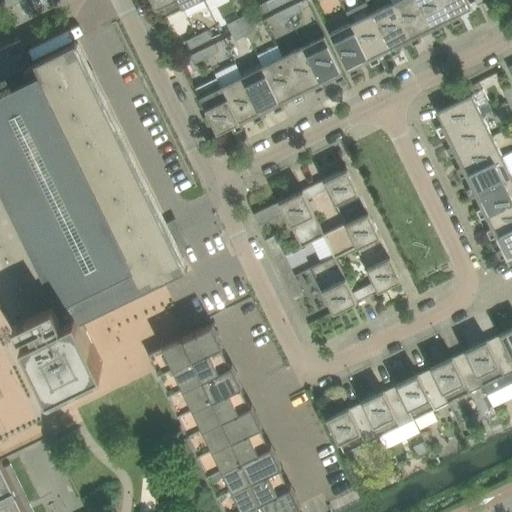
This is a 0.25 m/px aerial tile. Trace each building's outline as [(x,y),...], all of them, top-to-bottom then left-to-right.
[(184,8),(179,0),(152,0),(162,19),(184,8)] [(179,0),(184,8),(200,0),(179,0)] [(281,0),(269,0),(267,2),(271,10),(283,4),(283,3),(281,0)] [(417,0),(397,0),(393,2),(410,38),(414,45),(422,41),(418,34),(430,28),(433,35),(434,35),(417,0)] [(442,0),(417,0),(434,35),(442,31),(439,24),(450,18),(454,25),(455,25),(442,0)] [(469,0),(442,0),(455,25),(463,21),(459,14),(473,7),(469,0)] [(367,2),(347,12),(352,22),(369,58),(373,65),(381,61),(377,54),(390,48),(372,12),(367,2)] [(393,2),(372,12),(390,48),(393,55),(401,51),(398,44),(410,38),(393,2)] [(297,3),(285,9),(289,17),(301,11),(297,3)] [(285,9),(273,15),(277,23),(289,17),(285,9)] [(251,13),(239,19),(243,27),(255,21),(251,13)] [(239,19),(227,24),(230,29),(231,32),(243,27),(239,19)] [(255,21),(243,27),(247,35),(259,29),(255,21)] [(369,58),(352,22),(331,33),(351,75),(360,71),(357,64),(369,58)] [(243,27),(231,32),(232,35),(235,41),(247,35),(243,27)] [(208,29),(197,35),(201,43),(213,38),(208,29)] [(201,43),(197,35),(185,41),(189,49),(201,43)] [(325,35),(304,46),(321,81),(333,75),(337,83),(346,78),(325,35)] [(0,259),(18,297),(15,298),(7,302),(3,304),(3,305),(10,302),(16,314),(12,316),(11,315),(10,316),(20,335),(18,336),(19,337),(23,335),(27,343),(28,342),(40,366),(38,366),(49,389),(103,363),(82,319),(186,267),(180,255),(177,249),(166,227),(166,225),(165,223),(76,42),(76,41),(33,62),(25,47),(21,38),(0,48),(0,259)] [(215,43),(204,49),(208,57),(219,51),(215,43)] [(304,46),(283,56),(300,91),(313,85),(316,93),(324,89),(321,81),(304,46)] [(208,57),(204,49),(192,55),(196,63),(208,57)] [(283,56),(263,66),(280,101),(292,95),(296,103),(304,99),(300,91),(283,56)] [(236,64),(216,74),(217,76),(222,86),(239,121),(240,121),(248,117),(252,115),(255,123),(263,119),(260,111),(242,76),(236,64)] [(263,66),(242,76),(260,111),(272,105),(276,113),(284,109),(280,101),(263,66)] [(243,129),(222,86),(217,76),(195,87),(218,132),(231,125),(235,133),(243,129)] [(511,87),(503,91),(509,103),(511,101),(511,87)] [(436,128),(440,136),(448,132),(483,115),(473,93),(437,111),(444,124),(436,128)] [(446,148),(450,156),(458,153),(493,135),(483,115),(448,132),(454,145),(446,148)] [(456,169),(460,177),(468,173),(503,156),(493,135),(458,153),(464,165),(456,169)] [(474,186),(467,189),(470,197),(478,194),(511,176),(511,151),(503,156),(468,173),(474,186)] [(340,171),(324,179),(346,223),(370,212),(349,171),(348,168),(340,171)] [(477,210),(480,218),(488,214),(511,202),(511,176),(478,194),(484,206),(477,210)] [(317,183),(303,189),(307,198),(321,191),(317,183)] [(303,189),(280,201),(286,213),(302,246),(324,235),(307,198),(303,189)] [(263,228),(284,218),(277,202),(256,212),(263,228)] [(487,230),(491,238),(498,235),(511,227),(511,202),(488,214),(494,227),(487,230)] [(324,235),(334,256),(357,245),(380,234),(370,212),(346,223),(324,235)] [(504,247),(497,251),(501,260),(511,254),(511,227),(498,235),(498,236),(500,240),(504,247)] [(380,234),(357,245),(374,281),(379,290),(392,283),(394,282),(402,278),(401,276),(380,234)] [(268,242),(276,258),(283,254),(276,239),(268,242)] [(276,258),(286,280),(294,276),(283,254),(276,258)] [(353,292),(334,256),(312,266),(334,312),(357,300),(353,292)] [(294,276),(286,280),(294,295),(302,292),(294,276)] [(371,283),(353,292),(357,300),(375,292),(371,283)] [(149,353),(159,374),(221,344),(222,344),(223,344),(213,322),(188,334),(149,353)] [(511,326),(500,333),(511,356),(511,326)] [(487,339),(466,350),(483,385),(488,394),(511,382),(511,356),(500,333),(500,334),(488,340),(487,339)] [(159,374),(169,394),(231,364),(222,344),(221,344),(159,374)] [(453,356),(431,366),(449,402),(483,385),(466,350),(465,350),(466,351),(454,357),(453,356)] [(169,394),(179,414),(241,384),(241,385),(243,384),(237,371),(235,372),(231,364),(169,394)] [(418,373),(397,383),(414,419),(449,402),(431,366),(431,367),(431,368),(419,374),(418,373)] [(384,389),(363,400),(380,436),(414,419),(397,383),(396,384),(397,385),(385,390),(384,389)] [(179,414),(188,435),(251,404),(241,385),(241,384),(179,414)] [(380,436),(363,400),(362,400),(362,401),(328,418),(345,453),(380,436)] [(188,435),(198,455),(261,424),(261,425),(263,424),(257,411),(254,412),(251,404),(188,435)] [(198,455),(208,475),(270,444),(261,425),(261,424),(198,455)] [(424,441),(414,446),(418,455),(429,450),(424,441)] [(208,475),(218,495),(280,464),(281,465),(283,464),(276,451),(274,452),(270,444),(208,475)] [(0,456),(0,511),(34,511),(11,464),(11,463),(5,466),(2,460),(1,459),(0,456)] [(218,495),(226,511),(233,511),(290,484),(281,465),(280,464),(218,495)] [(233,511),(284,511),(300,505),(302,504),(296,491),(294,492),(290,484),(233,511)]
